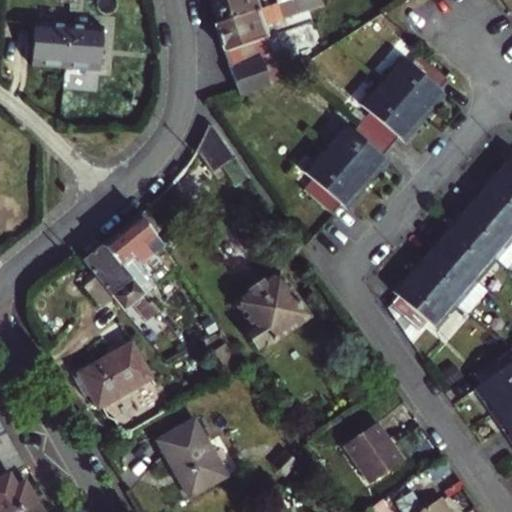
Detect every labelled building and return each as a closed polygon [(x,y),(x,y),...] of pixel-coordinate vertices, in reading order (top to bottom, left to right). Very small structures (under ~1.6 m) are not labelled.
[(214,0),(221,22),(258,9),(255,0),(214,0)] [(284,0),(276,3),(282,20),(321,5),(319,0),(284,0)] [(229,69),(272,54),(263,27),(282,20),(276,3),(258,9),(221,22),(215,24),(229,69)] [(67,25),(34,22),(30,62),(64,65),(67,25)] [(99,27),(67,25),(64,65),(96,68),(99,27)] [(229,69),(238,96),(270,86),(270,83),(293,69),(285,49),(272,54),(229,69)] [(0,55),(0,70),(0,77),(11,78),(11,55),(0,55)] [(447,79),(441,75),(418,55),(409,65),(402,59),(362,105),(369,112),(351,133),(343,126),(304,172),(312,179),(303,188),(331,213),(339,203),(344,207),(383,161),(380,158),(397,136),(402,139),(442,92),(438,89),(447,79)] [(218,164),(233,154),(214,127),(208,125),(195,150),(196,151),(209,170),(218,164)] [(233,154),(218,164),(234,187),(249,177),(233,154)] [(454,304),(474,281),(494,258),(511,236),(511,154),(493,177),(485,186),(482,183),(470,197),(459,211),(462,214),(454,224),(445,233),(442,231),(431,243),(419,258),(423,262),(414,271),(395,294),(398,296),(389,307),(419,331),(427,321),(435,327),(445,335),(464,312),(454,304)] [(103,246),(143,293),(176,266),(161,245),(158,241),(155,237),(143,219),(141,215),(103,246)] [(149,215),(143,219),(155,237),(161,233),(149,215)] [(164,236),(158,241),(161,245),(167,241),(164,236)] [(83,262),(95,277),(114,298),(123,310),(132,303),(140,312),(152,303),(143,293),(103,246),(83,262)] [(264,342),(265,344),(290,327),(288,323),(304,312),(278,274),(268,281),(266,278),(260,282),(253,271),(244,277),(251,288),(246,292),(248,295),(237,302),(253,325),(251,327),(250,336),(255,342),(262,344),(264,342)] [(114,298),(95,277),(83,287),(101,308),(114,298)] [(307,316),(304,312),(288,323),(290,327),(307,316)] [(132,343),(78,374),(98,408),(151,377),(132,343)] [(225,346),(217,352),(228,369),(237,363),(225,346)] [(511,362),(505,351),(473,374),(480,385),(477,388),(494,412),(501,422),(497,426),(507,440),(511,447),(511,362)] [(0,461),(18,451),(0,419),(0,461)] [(193,419),(157,439),(189,496),(225,475),(193,419)] [(374,423),(343,444),(370,482),(401,461),(374,423)] [(0,511),(9,511),(33,499),(23,480),(15,485),(9,475),(26,465),(18,451),(0,461),(0,511)] [(418,511),(448,511),(439,498),(418,511)] [(40,511),(33,499),(9,511),(40,511)]
